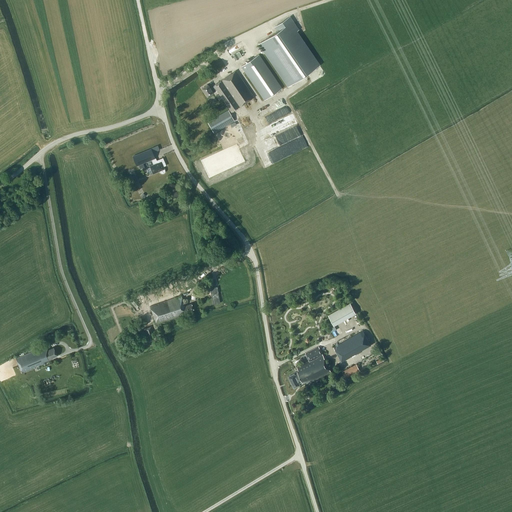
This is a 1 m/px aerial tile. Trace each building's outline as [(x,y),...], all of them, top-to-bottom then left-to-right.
[(277,31),(258,44),(287,87),(319,65),(320,65),(320,64),(299,34),(297,31),(299,29),(290,16),(274,27),(277,31)] [(228,50),(232,55),(245,46),(242,41),(228,50)] [(241,66),(264,100),(282,88),(259,54),(241,66)] [(216,90),(231,112),(253,97),(235,70),(213,85),(213,86),(211,88),(213,92),(216,90)] [(202,88),(208,96),(213,92),(211,88),(208,84),(202,88)] [(207,122),(214,133),(234,121),(228,110),(207,122)] [(271,164),(296,154),(292,144),(290,145),(289,143),(266,153),(271,164)] [(155,157),(151,148),(133,156),(136,165),(138,165),(143,163),(151,159),(153,164),(150,165),(153,173),(160,170),(160,172),(161,172),(163,173),(164,172),(165,171),(165,170),(164,169),(164,166),(166,165),(163,157),(157,160),(155,157)] [(217,287),(210,288),(213,304),(220,303),(217,287)] [(185,306),(181,296),(150,306),(157,324),(179,316),(179,315),(189,312),(189,311),(193,309),(192,303),(185,306)] [(350,303),(328,315),(334,326),(356,313),(350,303)] [(157,340),(153,326),(143,329),(147,343),(157,340)] [(342,359),(373,346),(366,331),(335,344),(342,359)] [(45,364),(44,362),(52,359),(52,358),(57,356),(54,347),(48,350),(47,346),(16,358),(22,373),(45,364)] [(305,353),(310,362),(297,368),(298,370),(294,372),(294,373),(288,376),(294,387),(300,384),(300,385),(306,382),(306,383),(310,381),(311,382),(331,372),(318,347),(305,353)] [(346,378),(360,370),(356,364),(342,371),(346,378)]
